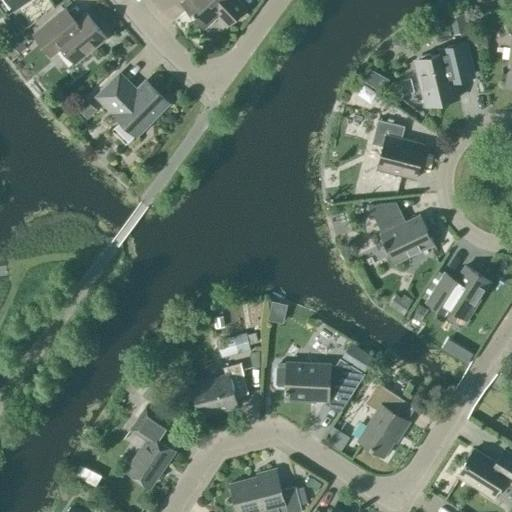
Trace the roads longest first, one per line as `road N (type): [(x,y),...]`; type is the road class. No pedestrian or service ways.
road 1 (residential): [(169,511),(215,443),(279,427),(392,499),(475,378)]
road 2 (residential): [(511,245),(465,232),(444,193),(453,151),(468,135),(511,122)]
road 3 (residential): [(216,84),(193,73),(126,0)]
